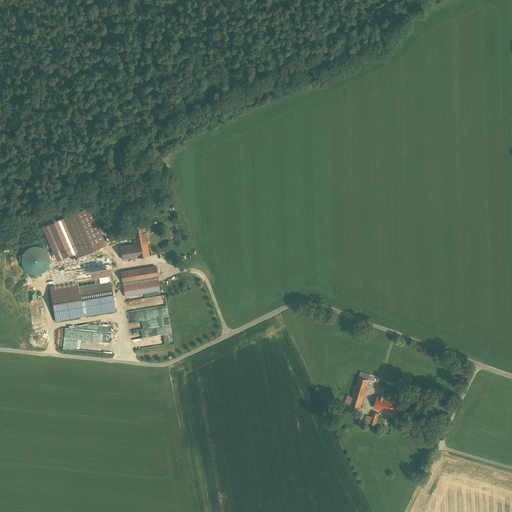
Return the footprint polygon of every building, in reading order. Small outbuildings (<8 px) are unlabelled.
[(106,244),(90,206),(62,218),(78,256),(106,244)] [(120,247),(122,261),(150,257),(145,223),(131,225),(134,245),(120,247)] [(22,264),(23,267),(24,269),(27,271),(29,273),(32,274),(35,274),(38,274),(40,273),(43,272),(45,270),(47,268),(48,265),(49,262),(50,260),(49,257),(48,254),(47,251),(45,249),(43,247),(40,246),(37,246),(34,245),(31,246),(29,247),(26,249),(24,251),(22,253),(21,256),(21,259),(21,261),(22,264)] [(50,287),(55,322),(84,317),(117,312),(115,303),(112,282),(114,282),(110,260),(93,262),(96,280),(50,287)] [(121,273),(125,297),(160,292),(156,267),(121,273)] [(128,311),(129,322),(160,317),(161,323),(164,322),(164,325),(169,325),(168,317),(164,295),(151,297),(153,307),(128,311)] [(63,328),(62,348),(94,350),(94,351),(100,351),(100,343),(102,343),(102,341),(108,342),(109,331),(63,328)] [(360,371),(359,377),(368,380),(370,374),(360,371)] [(368,380),(359,377),(352,398),(347,396),(345,404),(360,408),(368,380)] [(384,410),(387,399),(385,398),(387,390),(379,388),(374,407),(384,410)] [(387,399),(384,410),(400,415),(404,404),(387,399)] [(368,416),(366,422),(375,425),(379,414),(373,412),(371,417),(368,416)]
